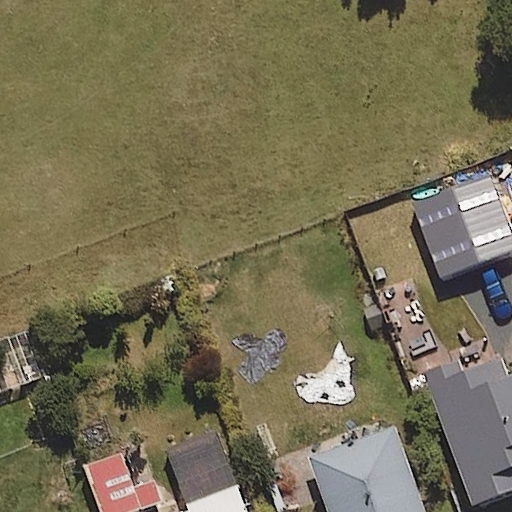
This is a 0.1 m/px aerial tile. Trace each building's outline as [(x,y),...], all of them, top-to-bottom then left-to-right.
[(401,289),(456,268),(438,221),(383,241),(401,289)] [(511,375),(507,364),(468,379),(464,368),(433,380),(484,511),(486,511),(511,501),(511,375)] [(335,511),(433,511),(405,435),(318,466),(335,511)] [(251,511),(223,437),(173,457),(193,511),(251,511)] [(159,487),(140,494),(126,456),(91,470),(107,511),(151,511),(167,506),(159,487)]
